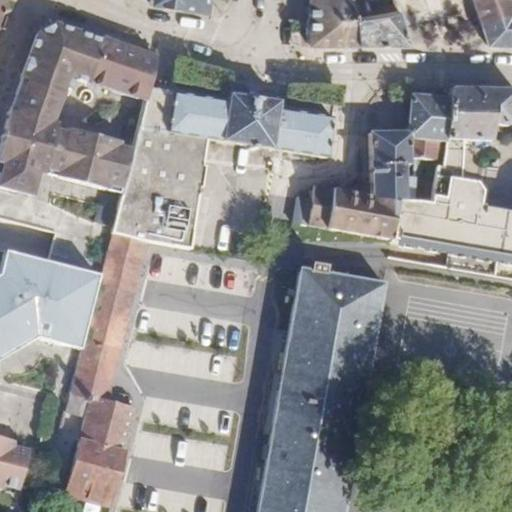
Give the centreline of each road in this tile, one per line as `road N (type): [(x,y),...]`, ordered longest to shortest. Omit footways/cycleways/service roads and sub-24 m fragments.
road 1 (tertiary): [(253,60),(363,73),(511,75)]
road 2 (tertiary): [(69,0),(147,33),(253,60)]
